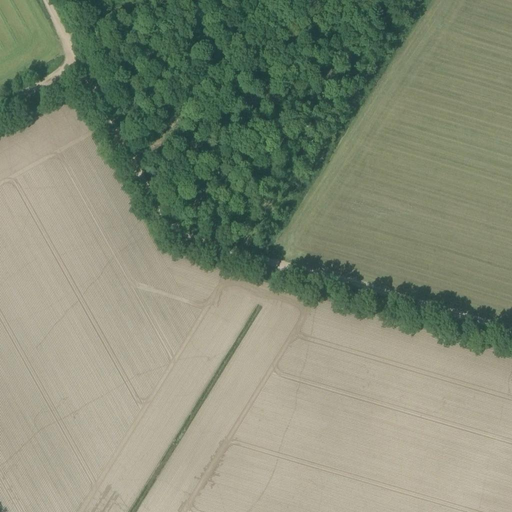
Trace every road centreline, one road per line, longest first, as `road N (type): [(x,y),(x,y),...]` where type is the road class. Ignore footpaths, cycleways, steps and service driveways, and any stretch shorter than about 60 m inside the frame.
road 1 (track): [(261,259),(187,237),(173,225),(82,62)]
road 2 (track): [(511,331),(261,259)]
